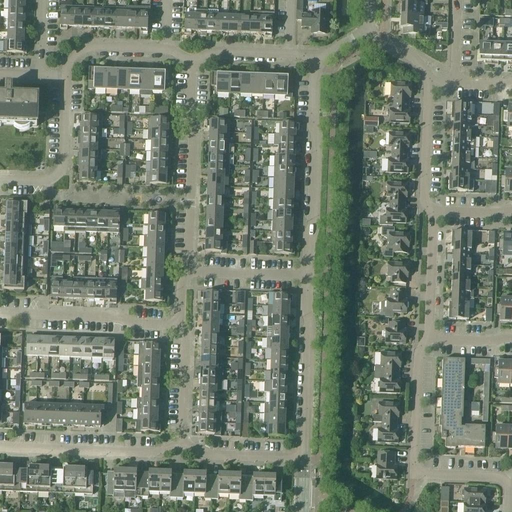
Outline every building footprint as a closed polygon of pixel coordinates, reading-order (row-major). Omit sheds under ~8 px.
[(25,4),(24,0),(8,0),(8,10),(28,11),(28,4),(25,4)] [(427,5),(427,0),(404,0),(405,4),(401,4),(401,16),(423,17),(423,5),(427,5)] [(71,27),(72,7),(61,7),(60,30),(67,30),(67,27),(71,27)] [(82,28),(83,7),(72,7),(71,27),(82,28)] [(93,28),(93,8),(83,7),(82,28),(93,28)] [(126,9),(125,29),(136,30),(137,7),(126,7),(126,9)] [(136,30),(140,30),(140,33),(147,33),(148,14),(150,14),(150,8),(137,7),(136,30)] [(104,28),(104,8),(93,8),(93,28),(104,28)] [(114,29),(115,9),(104,8),(104,28),(114,29)] [(125,29),(126,9),(115,9),(114,29),(125,29)] [(191,32),(195,32),(196,15),(196,9),(188,9),(187,11),(186,15),(184,15),(184,35),(191,35),(191,32)] [(27,17),(28,11),(8,10),(8,21),(24,21),(24,17),(27,17)] [(206,32),(207,11),(196,10),(196,15),(195,32),(206,32)] [(217,33),(218,11),(207,11),(206,32),(217,33)] [(228,33),(228,17),(218,16),(218,11),(217,33),(228,33)] [(249,34),(250,12),(249,17),(239,17),(238,33),(249,34)] [(260,34),(261,13),(250,12),(249,34),(260,34)] [(326,35),(327,12),(312,12),(312,15),(302,15),(302,21),(302,27),(311,27),(311,34),(326,35)] [(261,13),(260,34),(264,34),(264,38),(271,38),(272,19),(274,19),(274,13),(261,13)] [(422,28),(423,17),(401,16),(400,28),(403,28),(403,35),(426,36),(426,29),(422,28)] [(238,33),(239,17),(228,17),(228,33),(238,33)] [(24,26),(24,21),(8,21),(7,32),(27,32),(27,26),(24,26)] [(27,39),(27,32),(7,32),(7,42),(23,43),(23,39),(27,39)] [(7,42),(3,42),(3,54),(26,54),(26,47),(23,47),(23,43),(7,42)] [(491,65),(492,44),(480,44),(479,62),(484,62),(484,65),(491,65)] [(502,63),(503,45),(492,44),(491,65),(498,66),(498,62),(502,63)] [(511,66),(511,44),(503,45),(502,63),(507,63),(507,66),(511,66)] [(106,72),(102,72),(102,69),(89,68),(88,82),(87,90),(94,90),(106,90),(106,72)] [(118,72),(117,72),(113,72),(113,69),(106,69),(106,72),(106,90),(117,90),(118,72)] [(128,91),(129,73),(125,73),(125,69),(117,69),(117,72),(118,72),(117,90),(128,91)] [(141,73),(141,70),(134,70),(134,73),(129,73),(128,91),(140,91),(141,73)] [(152,74),(153,70),(145,70),(145,73),(141,73),(140,91),(140,96),(151,97),(151,92),(152,74)] [(152,74),(151,92),(162,92),(162,94),(169,95),(170,71),(157,71),(156,74),(152,74)] [(228,94),(229,73),(229,76),(225,76),(225,73),(211,73),(211,87),(217,87),(216,94),(228,94)] [(240,95),(241,74),(240,74),(240,77),(236,77),(236,73),(229,73),(228,94),(240,95)] [(251,95),(252,77),(247,77),(247,74),(241,74),(240,95),(251,95)] [(264,78),(264,74),(257,74),(256,77),(252,77),(251,95),(263,96),(263,78),(264,78)] [(275,78),(275,75),(268,75),(268,78),(264,78),(263,78),(263,96),(274,96),(275,78)] [(275,78),(274,96),(285,97),(285,99),(292,99),(293,76),(279,75),(279,78),(275,78)] [(393,103),(408,104),(408,98),(410,98),(411,84),(391,83),(390,97),(393,97),(393,103)] [(0,127),(1,127),(1,126),(13,126),(13,127),(15,129),(16,130),(18,130),(20,131),(22,131),(24,131),(25,130),(27,130),(27,129),(28,129),(29,128),(29,127),(36,127),(37,96),(11,95),(12,85),(5,85),(5,88),(1,88),(0,95),(0,94),(0,127)] [(408,110),(408,104),(393,103),(393,109),(390,109),(389,123),(409,124),(410,110),(408,110)] [(451,115),(471,116),(471,105),(459,104),(451,104),(451,115)] [(511,128),(511,106),(507,106),(507,112),(503,112),(503,122),(507,122),(506,128),(511,128)] [(471,127),(471,116),(451,115),(451,121),(453,121),(453,126),(471,127)] [(81,128),(102,129),(102,117),(78,116),(78,123),(81,124),(81,128)] [(147,130),(168,131),(168,127),(171,127),(171,120),(152,119),(152,118),(148,117),(147,130)] [(209,133),(229,133),(230,122),(206,121),(206,128),(209,128),(209,133)] [(274,135),(295,136),(295,131),(298,132),(299,125),(279,124),(279,135),(274,135)] [(470,138),(471,127),(453,126),(452,137),(470,138)] [(101,139),(102,129),(81,128),(81,132),(78,132),(78,139),(101,139)] [(168,135),(168,131),(147,130),(147,141),(152,141),(170,142),(171,136),(168,135)] [(229,144),(229,133),(209,133),(209,143),(229,144)] [(391,153),(406,154),(407,148),(408,148),(409,134),(389,133),(388,147),(392,147),(391,153)] [(295,147),(295,136),(274,135),(273,146),(295,147)] [(452,137),(452,148),(475,149),(475,138),(470,138),(452,137)] [(101,150),(101,139),(78,139),(77,145),(81,145),(80,149),(101,150)] [(170,149),(170,142),(152,141),(151,152),(167,153),(167,148),(170,149)] [(229,155),(229,144),(209,143),(208,154),(229,155)] [(294,157),(295,147),(273,146),(278,146),(278,157),(294,157)] [(475,149),(452,148),(452,159),(469,159),(474,159),(475,149)] [(100,161),(101,150),(80,149),(80,154),(77,154),(77,160),(100,161)] [(167,157),(167,153),(151,152),(151,163),(170,164),(170,157),(167,157)] [(406,160),(406,154),(391,153),(391,159),(388,159),(387,173),(407,174),(408,160),(406,160)] [(229,155),(208,154),(208,165),(229,166),(229,155)] [(294,157),(278,157),(274,157),(274,167),(294,168),(294,157)] [(469,170),(469,159),(452,159),(451,170),(469,170)] [(100,162),(100,161),(77,160),(77,167),(80,167),(80,171),(96,172),(96,161),(100,162)] [(169,170),(170,164),(151,163),(150,173),(146,173),(166,174),(166,170),(169,170)] [(229,166),(208,165),(208,176),(224,177),(224,176),(229,176),(229,166)] [(293,179),(294,168),(274,167),(273,178),(293,179)] [(468,181),(469,170),(451,170),(451,175),(449,175),(448,180),(468,181)] [(96,183),(96,172),(80,171),(79,175),(76,175),(76,182),(96,183)] [(511,193),(511,171),(505,171),(505,177),(501,177),(500,187),(504,187),(504,193),(511,193)] [(166,179),(166,174),(146,173),(145,187),(150,187),(150,185),(169,186),(169,179),(166,179)] [(208,176),(207,187),(223,187),(224,177),(208,176)] [(293,190),(293,179),(273,178),(273,189),(293,190)] [(468,181),(448,180),(448,192),(455,192),(455,191),(473,192),(473,181),(468,181)] [(390,203),(405,204),(405,198),(406,198),(407,184),(387,183),(386,197),(390,197),(390,203)] [(223,198),(223,187),(207,187),(207,198),(223,198)] [(293,201),(293,190),(273,189),(272,200),(293,201)] [(223,209),(223,198),(207,198),(206,209),(223,209)] [(6,214),(26,215),(27,204),(25,204),(25,202),(24,201),(23,201),(21,200),(20,201),(19,201),(18,202),(17,203),(6,203),(4,203),(4,207),(3,207),(2,207),(6,209),(6,214)] [(292,212),(293,201),(272,200),(272,211),(292,212)] [(404,210),(405,204),(390,203),(389,209),(386,209),(386,217),(380,217),(379,226),(392,226),(392,223),(405,224),(406,210),(404,210)] [(64,232),(65,212),(60,212),(61,208),(54,208),(53,228),(62,228),(62,232),(64,232)] [(222,220),(223,209),(206,209),(206,219),(222,220)] [(108,213),(107,234),(119,234),(119,210),(112,210),(112,213),(108,213)] [(292,222),(292,212),(272,211),(272,222),(292,222)] [(75,232),(76,212),(65,212),(64,232),(75,232)] [(86,233),(86,212),(76,212),(75,232),(86,233)] [(96,233),(97,213),(86,212),(86,233),(96,233)] [(107,234),(108,213),(97,213),(96,233),(107,234)] [(26,215),(6,214),(6,220),(2,221),(3,221),(3,225),(29,226),(29,215),(26,215)] [(148,226),(164,227),(164,222),(168,223),(168,215),(148,215),(148,226)] [(222,231),(222,220),(206,219),(206,230),(222,231)] [(292,233),(292,222),(272,222),(271,233),(292,233)] [(28,237),(29,226),(3,225),(3,229),(2,228),(2,229),(5,230),(5,236),(28,237)] [(164,231),(164,227),(148,226),(148,236),(144,236),(143,237),(167,238),(167,231),(164,231)] [(394,233),(394,228),(381,228),(381,236),(387,239),(387,245),(388,246),(388,247),(392,247),(392,253),(407,254),(407,248),(408,248),(409,234),(394,233)] [(221,242),(222,231),(206,230),(205,241),(221,242)] [(451,244),(471,244),(471,233),(458,233),(459,232),(451,232),(451,244)] [(291,244),(292,233),(271,233),(271,243),(291,244)] [(511,256),(511,234),(503,234),(502,240),(499,240),(498,250),(502,250),(502,256),(511,256)] [(28,247),(28,237),(5,236),(5,241),(1,242),(1,243),(2,242),(2,246),(28,247)] [(167,244),(167,238),(143,237),(143,248),(163,248),(164,244),(167,244)] [(227,242),(221,242),(205,241),(205,245),(202,245),(202,252),(221,253),(221,255),(226,255),(227,242)] [(291,248),(291,244),(271,243),(271,244),(272,244),(272,247),(275,247),(274,255),(294,255),(294,248),(291,248)] [(470,255),(471,244),(451,244),(451,249),(453,249),(453,255),(470,255)] [(28,258),(28,247),(2,246),(2,250),(1,250),(1,251),(5,252),(4,257),(28,258)] [(163,253),(163,248),(143,248),(147,248),(147,258),(166,259),(166,253),(163,253)] [(470,266),(470,255),(453,255),(452,265),(470,266)] [(27,269),(28,258),(4,257),(4,263),(0,264),(1,264),(1,268),(27,269)] [(166,266),(166,259),(147,258),(146,269),(163,270),(163,266),(166,266)] [(407,278),(408,264),(388,263),(387,268),(386,269),(385,275),(387,276),(387,277),(391,277),(390,283),(405,284),(406,278),(407,278)] [(470,277),(470,266),(452,265),(452,276),(470,277)] [(27,279),(27,269),(1,268),(1,272),(0,272),(4,273),(4,279),(24,280),(24,279),(27,279)] [(162,274),(163,270),(146,269),(146,280),(165,281),(166,274),(162,274)] [(469,287),(470,277),(452,276),(452,287),(469,287)] [(61,299),(62,283),(62,278),(51,277),(50,302),(57,302),(57,299),(61,299)] [(24,291),(24,280),(4,279),(3,284),(0,285),(1,286),(0,290),(3,290),(14,290),(15,292),(15,293),(17,293),(18,294),(19,293),(20,293),(21,292),(22,291),(24,291)] [(84,279),(84,284),(83,300),(94,300),(95,279),(84,279)] [(95,279),(94,300),(105,301),(105,284),(106,279),(95,279)] [(105,284),(105,301),(109,301),(109,304),(116,304),(117,285),(117,280),(106,279),(105,284)] [(141,280),(141,291),(145,291),(162,291),(162,287),(165,287),(165,281),(146,280),(141,280)] [(72,299),(73,283),(62,283),(61,299),(72,299)] [(83,300),(84,284),(73,283),(72,299),(83,300)] [(473,288),(469,287),(452,287),(451,298),(469,298),(473,298),(473,288)] [(162,296),(162,291),(145,291),(145,302),(164,303),(165,296),(162,296)] [(203,304),(219,305),(219,293),(200,293),(200,300),(203,300),(203,304)] [(268,306),(289,307),(289,303),(292,303),(292,296),(274,295),(274,293),(268,293),(268,306)] [(405,300),(405,294),(390,293),(390,299),(386,299),(386,300),(381,303),(380,318),(393,318),(393,313),(406,314),(406,300),(405,300)] [(468,309),(469,298),(451,298),(451,303),(449,303),(448,308),(468,309)] [(511,322),(511,305),(511,299),(500,299),(500,305),(496,305),(496,315),(500,315),(499,321),(511,322)] [(219,315),(219,305),(203,304),(202,315),(219,315)] [(288,318),(289,307),(268,306),(267,317),(288,318)] [(468,320),(468,309),(448,308),(448,320),(455,320),(468,320)] [(218,326),(219,315),(202,315),(202,326),(218,326)] [(288,329),(288,318),(267,317),(267,328),(288,329)] [(404,330),(404,324),(389,323),(389,329),(385,329),(385,330),(383,331),(383,337),(385,338),(385,343),(405,344),(405,330),(404,330)] [(218,337),(218,326),(202,326),(202,336),(218,337)] [(288,340),(288,329),(267,328),(266,339),(288,340)] [(217,348),(218,337),(202,336),(201,347),(217,348)] [(37,357),(38,337),(33,337),(34,337),(34,338),(27,338),(26,357),(37,357)] [(48,357),(49,339),(42,338),(43,338),(43,337),(38,337),(37,357),(48,357)] [(59,358),(59,338),(55,338),(55,339),(49,339),(48,357),(59,358)] [(70,358),(70,339),(64,339),(64,338),(64,339),(64,338),(59,338),(59,358),(70,358)] [(80,359),(81,339),(77,338),(77,339),(77,340),(70,339),(70,358),(80,359)] [(91,359),(92,340),(85,340),(85,339),(86,339),(81,339),(80,359),(91,359)] [(102,359),(103,339),(98,339),(98,340),(99,340),(92,340),(91,359),(102,359)] [(103,339),(102,359),(113,360),(114,341),(107,341),(107,340),(103,339)] [(287,350),(288,340),(266,339),(266,349),(287,350)] [(138,356),(159,357),(159,352),(163,353),(163,345),(145,345),(144,343),(139,343),(138,356)] [(217,359),(217,348),(201,347),(201,358),(217,359)] [(287,361),(287,350),(266,349),(271,350),(271,361),(287,361)] [(374,373),(398,374),(398,368),(400,368),(400,354),(380,353),(380,366),(374,366),(374,373)] [(159,367),(159,357),(138,356),(138,367),(159,367)] [(217,370),(217,359),(201,358),(200,369),(217,370)] [(464,372),(464,369),(464,360),(443,360),(442,369),(442,371),(442,388),(441,388),(441,390),(442,390),(441,407),(441,409),(441,417),(439,417),(439,428),(439,435),(441,435),(441,440),(445,441),(445,449),(455,449),(455,448),(456,448),(473,448),(473,449),(475,449),(475,448),(484,449),(485,427),(476,427),(473,426),(473,427),(465,426),(465,428),(461,428),(461,426),(460,426),(461,419),(462,419),(462,410),(463,410),(463,407),(463,391),(463,388),(464,372)] [(286,372),(287,361),(271,361),(270,371),(286,372)] [(509,385),(510,363),(498,362),(498,368),(494,368),(493,378),(497,378),(497,384),(509,385)] [(159,378),(159,367),(138,367),(137,377),(159,378)] [(200,369),(200,380),(216,380),(222,381),(223,370),(217,370),(200,369)] [(286,383),(286,372),(270,371),(270,382),(286,383)] [(398,380),(398,374),(374,373),(374,379),(379,380),(379,393),(399,394),(399,380),(398,380)] [(158,389),(159,378),(137,377),(137,388),(142,388),(158,389)] [(200,380),(200,391),(216,391),(222,391),(222,381),(216,380),(200,380)] [(264,382),(264,393),(269,393),(286,394),(286,383),(270,382),(264,382)] [(158,400),(158,389),(142,388),(141,399),(158,400)] [(215,402),(216,391),(200,391),(199,401),(215,402)] [(285,405),(286,394),(269,393),(269,404),(285,405)] [(136,410),(137,410),(157,411),(158,400),(141,399),(136,399),(136,410)] [(215,412),(215,402),(199,401),(199,412),(221,413),(215,412)] [(372,416),(372,423),(381,423),(396,424),(397,418),(398,418),(399,404),(379,403),(378,416),(372,416)] [(285,415),(285,405),(269,404),(264,404),(264,414),(269,415),(285,415)] [(24,423),(24,425),(35,425),(36,408),(36,405),(25,405),(24,405),(24,423)] [(83,410),(82,427),(89,427),(100,428),(100,426),(103,427),(104,407),(100,407),(100,408),(100,411),(90,410),(83,410)] [(36,408),(35,425),(48,426),(52,426),(53,409),(49,409),(36,408)] [(53,409),(52,426),(62,426),(67,426),(68,409),(62,409),(53,409)] [(68,409),(67,426),(75,427),(82,427),(83,410),(76,410),(68,409)] [(137,410),(137,421),(157,421),(157,411),(137,410)] [(221,424),(221,413),(199,412),(198,423),(221,424)] [(264,414),(263,425),(268,425),(284,426),(285,415),(269,415),(264,414)] [(160,426),(157,426),(157,421),(136,421),(135,434),(141,434),(141,432),(160,433),(160,426)] [(220,437),(221,424),(198,423),(198,427),(195,427),(195,434),(214,435),(214,437),(220,437)] [(396,430),(396,424),(381,423),(381,429),(378,429),(377,443),(397,444),(398,430),(396,430)] [(284,430),(284,426),(268,425),(268,437),(287,438),(287,431),(284,430)] [(507,450),(508,428),(496,427),(495,433),(491,433),(491,443),(495,443),(495,449),(507,450)] [(394,462),(394,454),(378,453),(377,466),(376,466),(376,480),(396,480),(396,466),(393,466),(393,462),(394,462)] [(20,493),(21,467),(14,467),(14,464),(10,464),(11,463),(10,463),(9,467),(3,466),(2,492),(20,493)] [(38,493),(39,468),(33,468),(32,464),(31,464),(31,465),(27,465),(27,467),(21,467),(20,493),(38,493)] [(56,494),(57,468),(50,468),(50,466),(46,465),(47,464),(46,464),(45,468),(39,468),(38,493),(56,494)] [(74,495),(74,469),(69,469),(68,465),(67,465),(67,466),(63,466),(63,469),(57,468),(56,494),(74,495)] [(74,469),(74,495),(92,495),(93,470),(86,470),(86,467),(82,467),(82,466),(81,469),(74,469)] [(123,499),(124,499),(125,471),(118,471),(118,470),(119,470),(113,469),(113,470),(114,470),(114,473),(107,472),(107,487),(104,488),(106,491),(106,496),(113,496),(113,498),(123,498),(123,499)] [(141,497),(142,474),(136,473),(136,471),(136,470),(131,470),(131,471),(132,471),(125,471),(124,499),(135,499),(135,497),(141,497)] [(159,493),(160,472),(153,472),(153,471),(148,471),(148,474),(142,474),(141,497),(148,497),(148,492),(159,493)] [(176,498),(177,475),(171,475),(171,472),(171,471),(166,471),(166,472),(166,473),(160,472),(159,493),(169,493),(169,498),(176,498)] [(194,494),(194,474),(187,473),(188,473),(188,472),(183,472),(183,473),(183,475),(177,475),(176,498),(183,499),(183,494),(194,494)] [(211,500),(212,476),(205,476),(205,473),(206,473),(201,473),(201,474),(194,474),(194,494),(204,495),(204,499),(211,500)] [(228,495),(229,475),(222,475),(222,474),(223,474),(223,473),(218,473),(218,474),(218,476),(212,476),(211,500),(218,500),(218,495),(228,495)] [(246,501),(246,477),(240,477),(240,475),(241,475),(241,474),(236,474),(235,474),(236,474),(236,475),(229,475),(228,495),(239,496),(239,501),(246,501)] [(263,497),(264,476),(257,476),(257,475),(258,475),(252,474),(252,475),(253,475),(253,478),(246,477),(246,501),(252,501),(253,496),(263,497)] [(264,476),(263,497),(274,497),(273,502),(281,502),(281,498),(283,494),(281,493),(282,479),(275,478),(275,476),(276,476),(276,475),(270,475),(270,476),(271,476),(264,476)] [(463,503),(485,504),(485,490),(464,489),(464,490),(462,491),(462,496),(464,497),(463,503)] [(484,511),(485,504),(463,503),(463,511),(484,511)]
